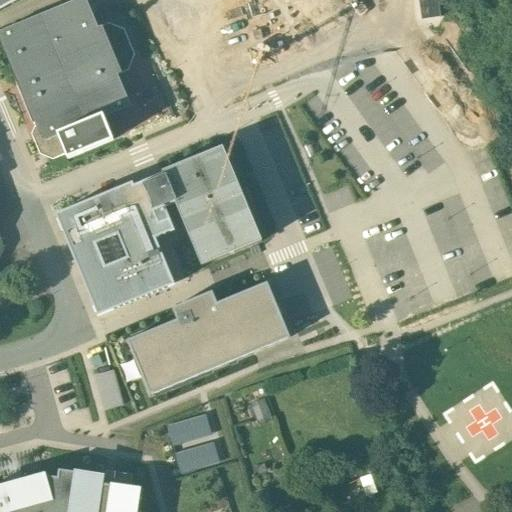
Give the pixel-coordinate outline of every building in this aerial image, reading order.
[(79,0),(75,0),(1,32),(39,124),(46,141),(57,136),(103,117),(125,108),(113,77),(127,71),(134,55),(124,30),(108,24),(93,30),(79,0)] [(280,0),(296,25),(337,0),(280,0)] [(103,117),(57,136),(62,149),(65,158),(112,139),(103,117)] [(46,141),(39,124),(36,132),(43,150),(51,154),(62,149),(57,136),(46,141)] [(175,203),(201,266),(261,242),(222,148),(162,172),(164,176),(175,203)] [(511,309),(511,197),(500,169),(338,238),(391,361),(511,309)] [(164,176),(142,184),(154,213),(164,208),(175,203),(164,176)] [(132,184),(56,216),(98,317),(173,286),(153,238),(173,230),(164,208),(154,213),(142,184),(133,188),(132,184)] [(175,320),(125,340),(148,396),(289,338),(265,282),(216,303),(211,291),(195,298),(197,302),(187,306),(185,301),(170,308),(175,320)] [(107,409),(126,403),(115,368),(96,374),(107,409)] [(0,511),(140,511),(143,487),(132,477),(107,476),(60,470),(57,478),(49,478),(43,472),(0,484),(0,511)]
